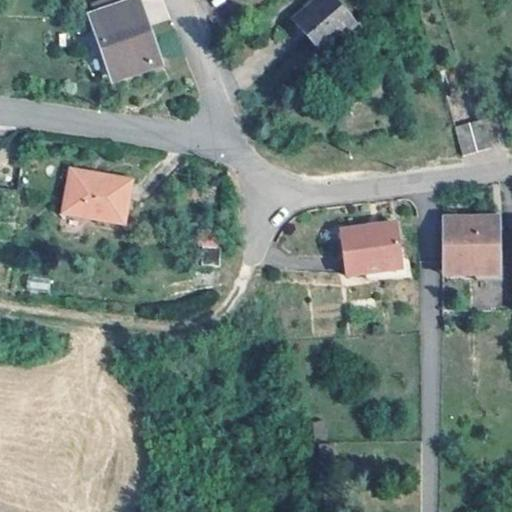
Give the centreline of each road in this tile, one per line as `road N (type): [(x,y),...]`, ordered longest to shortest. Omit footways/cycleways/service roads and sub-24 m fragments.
road 1 (residential): [(226,140),(271,189),(304,196),(511,174)]
road 2 (track): [(0,307),(103,324),(188,326),(229,301),(258,257)]
road 3 (residential): [(0,112),(226,140)]
road 4 (residential): [(177,0),(226,140)]
